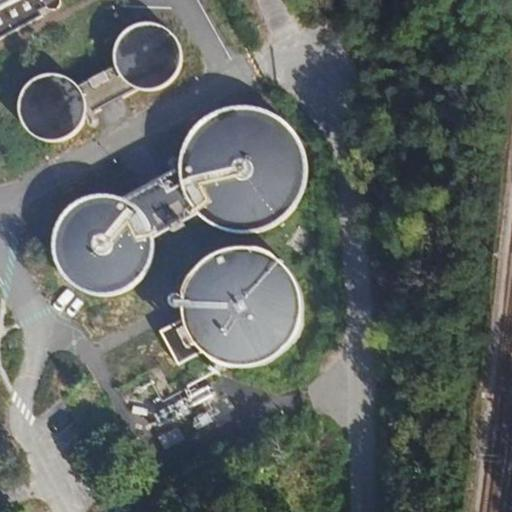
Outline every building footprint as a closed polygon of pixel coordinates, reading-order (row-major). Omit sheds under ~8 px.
[(60,0),(0,0),(0,10),(18,0),(43,0),(49,9),(51,10),(53,10),(56,10),(58,9),(60,6),(61,1),(60,0)] [(82,127),(86,118),(139,90),(144,91),(152,91),(157,90),(169,84),(175,79),(180,69),(182,59),(182,54),(179,43),(175,37),(170,31),(165,28),(160,25),(153,24),(145,23),(137,25),(132,27),(123,34),(117,43),(115,48),(114,56),(116,67),(79,87),(72,80),(65,76),(57,75),(46,75),(41,77),(34,81),(28,85),(23,94),(21,100),(20,110),(20,115),(23,123),(26,128),(31,133),(35,137),(42,140),(50,142),(58,142),(63,141),(71,138),(79,131),(82,127)] [(181,167),(123,199),(121,198),(113,196),(101,195),(86,199),(79,202),(75,204),(64,215),(60,223),(56,234),(54,245),(55,257),(57,265),(63,275),(71,284),(78,289),(88,294),(96,296),(108,297),(116,296),(127,291),(134,287),(140,283),(145,276),(152,263),(154,255),(155,247),(155,239),(172,229),(174,232),(186,226),(184,222),(199,215),(206,220),(214,226),(223,230),(233,232),(242,234),(253,233),(262,231),(272,228),(276,225),(284,220),(292,213),(295,209),(303,196),(306,187),(308,177),(308,162),(306,152),(302,143),(297,134),(291,126),(279,117),(271,112),(261,109),(247,106),(231,108),(222,111),(209,118),(201,124),(194,131),(189,140),(185,148),(182,158),(181,167)] [(162,333),(180,366),(203,354),(215,364),(230,370),(238,370),(247,371),(256,370),(273,363),(288,353),(299,341),(305,325),(306,307),(305,299),(302,290),(298,281),(294,274),(287,266),(275,256),(261,249),(254,250),(242,249),(233,251),(224,253),(215,257),(203,266),(191,279),(185,303),(184,311),(185,320),(162,333)] [(148,419),(153,429),(209,399),(204,388),(148,419)]
